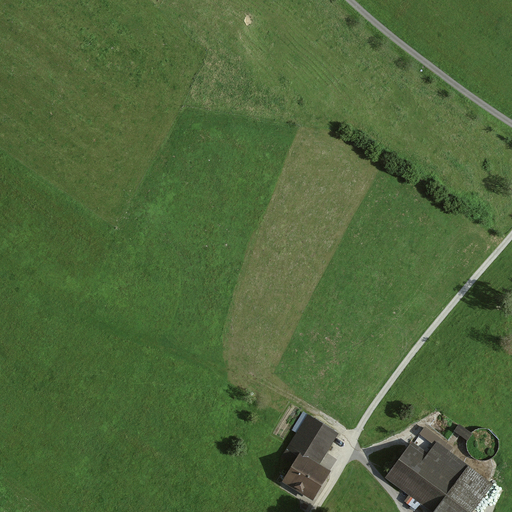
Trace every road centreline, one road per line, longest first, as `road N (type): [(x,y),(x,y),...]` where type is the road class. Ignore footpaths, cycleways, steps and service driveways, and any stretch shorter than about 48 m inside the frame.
road 1 (unclassified): [(511,235),(383,391),(314,511)]
road 2 (unclassified): [(351,0),(511,123)]
